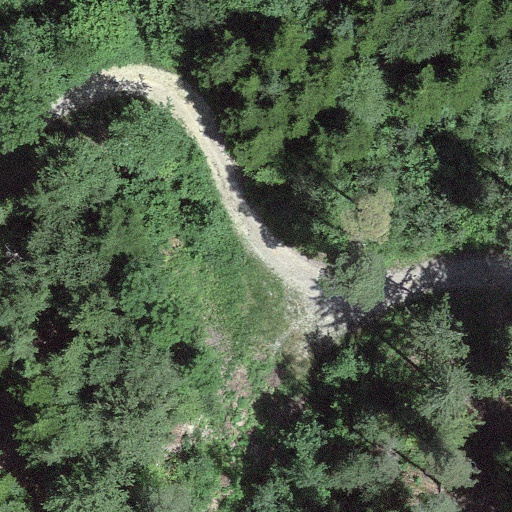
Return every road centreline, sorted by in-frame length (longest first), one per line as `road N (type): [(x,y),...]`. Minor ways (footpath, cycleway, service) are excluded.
road 1 (track): [(0,138),(86,89),(151,75),(198,116),(252,225),(311,279),(359,297),(459,267),(511,273)]
road 2 (track): [(359,297),(313,511)]
